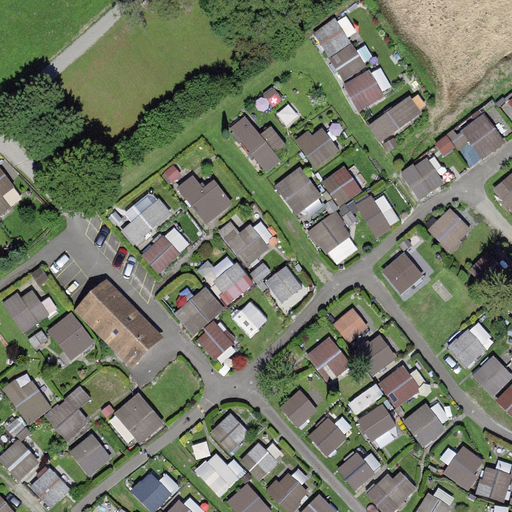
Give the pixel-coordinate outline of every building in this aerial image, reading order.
[(316,31),(360,114),(391,97),(347,15),(316,31)] [(370,124),(384,143),(426,114),(412,94),(370,124)] [(299,99),(278,115),(287,127),(308,110),(299,99)] [(488,160),(509,139),(480,111),(453,138),(464,149),(471,142),(488,160)] [(274,125),(260,135),(250,121),(236,132),(264,170),(291,150),(274,125)] [(324,126),(300,144),(318,168),(342,151),(324,126)] [(402,173),(421,201),(448,182),(428,155),(402,173)] [(0,165),(0,217),(0,218),(26,196),(0,165)] [(342,207),(365,191),(348,166),(325,182),(342,207)] [(303,167),(277,186),(298,215),(324,196),(303,167)] [(217,179),(206,188),(193,173),(177,185),(210,225),(237,203),(217,179)] [(511,210),(511,174),(494,189),(511,210)] [(140,246),(175,212),(155,191),(120,226),(140,246)] [(378,237),(393,228),(372,193),(357,202),(378,237)] [(430,230),(454,252),(475,230),(451,208),(430,230)] [(336,266),(362,248),(337,211),(311,228),(336,266)] [(248,265),(279,242),(263,219),(242,234),(234,223),(222,231),(248,265)] [(175,225),(145,255),(163,274),(194,244),(175,225)] [(201,266),(229,305),(254,287),(226,248),(201,266)] [(383,271),(403,294),(425,276),(406,252),(383,271)] [(496,292),(511,273),(511,272),(489,252),(472,271),(496,292)] [(267,279),(282,303),(306,288),(291,265),(267,279)] [(24,334),(52,317),(34,287),(6,304),(24,334)] [(209,287),(177,311),(196,336),(227,311),(209,287)] [(172,347),(114,288),(80,321),(139,380),(172,347)] [(348,341),(369,332),(358,309),(337,319),(348,341)] [(448,345),(469,367),(498,341),(477,319),(448,345)] [(215,322),(198,340),(219,360),(236,341),(215,322)] [(380,332),(357,354),(376,375),(400,354),(380,332)] [(307,355),(332,383),(355,362),(330,334),(307,355)] [(474,377),(497,397),(511,379),(511,369),(494,354),(474,377)] [(406,365),(381,380),(398,408),(423,393),(406,365)] [(191,406),(177,386),(185,381),(178,370),(118,411),(138,441),(191,406)] [(54,408),(31,377),(9,393),(32,424),(54,408)] [(511,413),(511,380),(500,409),(511,413)] [(65,441),(92,425),(80,406),(92,399),(85,387),(47,411),(65,441)] [(302,388),(283,407),(303,427),(322,409),(302,388)] [(378,446),(402,426),(383,403),(359,423),(378,446)] [(427,448),(449,431),(429,404),(406,421),(427,448)] [(213,431),(233,453),(254,433),(234,412),(213,431)] [(332,413),(310,435),(330,455),(352,434),(332,413)] [(0,419),(0,439),(10,430),(0,419)] [(71,451),(91,476),(115,458),(95,432),(71,451)] [(0,458),(21,480),(45,457),(23,435),(0,458)] [(264,480),(281,461),(260,442),(243,461),(264,480)] [(362,448),(339,469),(359,490),(381,469),(362,448)] [(197,472),(224,497),(244,474),(217,449),(197,472)] [(477,485),(485,458),(459,451),(451,477),(477,485)] [(511,469),(487,464),(480,494),(508,500),(511,483),(511,469)] [(52,509),(73,489),(54,467),(32,487),(52,509)] [(400,468),(371,496),(386,511),(395,511),(420,488),(400,468)] [(289,511),(294,511),(314,494),(292,470),(270,490),(289,511)] [(151,471),(132,492),(154,511),(157,511),(175,492),(151,471)] [(247,483),(228,501),(238,511),(266,511),(270,508),(247,483)] [(422,511),(450,511),(459,498),(438,486),(422,511)] [(0,493),(0,511),(17,511),(19,510),(0,493)] [(202,511),(183,494),(166,511),(202,511)]
